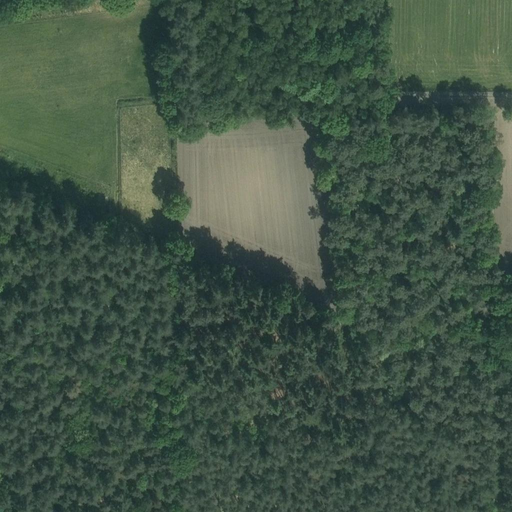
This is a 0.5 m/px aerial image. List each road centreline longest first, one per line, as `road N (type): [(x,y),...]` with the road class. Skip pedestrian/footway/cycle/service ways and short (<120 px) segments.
road 1 (track): [(492,511),(487,99)]
road 2 (track): [(170,511),(168,252)]
